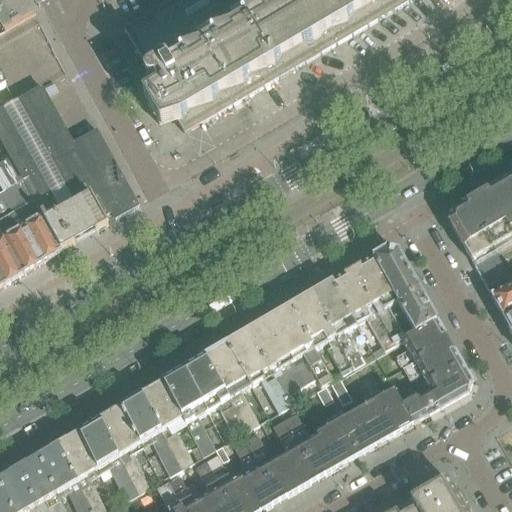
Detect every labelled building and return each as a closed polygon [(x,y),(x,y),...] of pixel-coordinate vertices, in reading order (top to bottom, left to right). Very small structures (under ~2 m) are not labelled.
[(0,0),(0,22),(6,34),(36,17),(26,0),(0,0)] [(178,0),(124,32),(161,94),(145,103),(162,133),(179,126),(184,135),(184,137),(187,138),(188,136),(188,135),(418,0),(178,0)] [(139,211),(97,135),(74,148),(42,91),(0,114),(0,142),(10,162),(23,184),(20,185),(62,254),(109,229),(108,228),(139,211)] [(23,184),(10,162),(0,167),(0,168),(12,190),(20,185),(23,184)] [(511,181),(488,196),(488,197),(454,217),(453,217),(451,227),(474,266),(494,255),(511,244),(511,181)] [(63,256),(62,254),(20,185),(12,190),(0,197),(0,233),(25,278),(63,256)] [(25,278),(0,233),(0,282),(4,291),(25,278)] [(437,325),(399,258),(388,255),(374,263),(398,306),(416,337),(437,325)] [(507,278),(494,255),(474,266),(486,290),(507,278)] [(389,312),(398,306),(374,263),(353,275),(396,350),(404,346),(407,343),(389,312)] [(396,350),(353,275),(333,287),(357,330),(367,324),(383,351),(372,357),(375,362),(396,350)] [(357,330),(333,287),(313,299),(356,373),(375,362),(372,357),(363,362),(348,336),(357,330)] [(511,290),(493,301),(511,335),(511,290)] [(356,373),(313,299),(292,311),(316,355),(324,350),(343,381),(356,373)] [(316,355),(292,311),(270,324),(307,390),(316,384),(321,393),(334,386),(316,355)] [(307,390),(270,324),(248,337),(273,379),(275,383),(291,411),(303,404),(298,396),(307,390)] [(404,374),(450,348),(437,325),(416,337),(407,343),(404,346),(409,356),(398,362),(404,374)] [(273,379),(248,337),(228,349),(252,392),(262,386),(279,418),(291,411),(275,383),(268,388),(266,384),(273,379)] [(463,369),(450,348),(404,374),(411,385),(422,379),(428,389),(463,369)] [(243,397),(252,392),(228,349),(207,361),(231,404),(238,400),(241,407),(234,410),(249,437),(254,434),(260,430),(243,397)] [(234,410),(231,404),(207,361),(184,375),(208,416),(218,411),(236,444),(244,439),(247,438),(249,437),(234,410)] [(470,398),(473,387),(463,369),(428,389),(421,393),(425,400),(432,396),(442,413),(470,398)] [(198,422),(208,416),(184,375),(165,386),(187,428),(191,436),(190,437),(198,451),(192,454),(198,466),(217,455),(198,422)] [(368,400),(355,375),(332,389),(346,414),(368,400)] [(177,434),(187,428),(165,386),(143,399),(183,475),(195,468),(177,434)] [(336,410),(326,392),(319,395),(329,413),(336,410)] [(442,413),(432,396),(425,400),(421,393),(400,405),(414,430),(442,413)] [(414,430),(400,405),(395,395),(383,403),(380,398),(365,407),(368,411),(357,418),(376,451),(414,430)] [(183,475),(143,399),(122,412),(144,454),(152,448),(170,482),(183,475)] [(135,459),(144,454),(122,412),(101,424),(140,500),(151,494),(149,490),(135,459)] [(376,451),(357,418),(346,424),(344,420),(328,429),(329,433),(319,439),(339,472),(376,451)] [(339,472),(319,439),(311,444),(297,419),(286,425),(319,484),(339,472)] [(140,500),(101,424),(79,437),(100,480),(110,474),(127,507),(140,500)] [(319,484),(286,425),(274,432),(287,457),(279,461),(299,495),(319,484)] [(299,495),(279,461),(273,450),(266,454),(259,441),(258,441),(254,434),(249,437),(247,438),(244,439),(248,447),(281,505),(299,495)] [(105,511),(93,484),(100,480),(79,437),(59,449),(89,511),(105,511)] [(269,511),(281,505),(248,447),(236,454),(250,479),(243,482),(258,511),(269,511)] [(89,511),(59,449),(38,461),(60,503),(68,498),(75,511),(89,511)] [(258,511),(243,482),(240,479),(232,483),(218,459),(208,465),(234,511),(258,511)] [(0,511),(64,511),(60,503),(38,461),(0,483),(0,511)] [(234,511),(208,465),(196,472),(210,497),(202,501),(208,511),(234,511)] [(153,475),(149,478),(154,488),(149,490),(151,494),(156,491),(162,488),(161,486),(155,475),(153,475)] [(208,511),(202,501),(195,506),(180,482),(169,488),(182,511),(208,511)] [(467,511),(468,511),(461,499),(455,503),(451,495),(454,493),(448,483),(411,505),(413,508),(405,511),(467,511)] [(182,511),(169,488),(158,494),(167,511),(182,511)]
